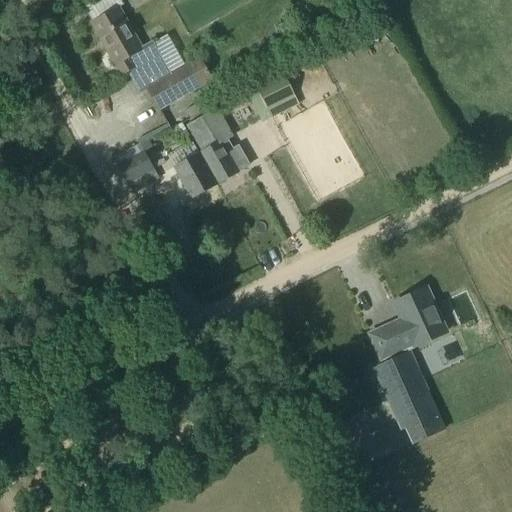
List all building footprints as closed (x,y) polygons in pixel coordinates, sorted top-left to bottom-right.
[(116,8),(90,23),(120,75),(133,68),(127,57),(140,50),(116,8)] [(197,58),(144,88),(156,110),(210,80),(197,58)] [(285,76),(252,91),(265,119),(298,103),(285,76)] [(233,138),(216,108),(184,126),(200,153),(197,154),(216,187),(239,174),(222,144),(233,138)] [(133,141),(166,127),(162,118),(129,132),(133,141)] [(141,152),(116,167),(133,197),(158,183),(141,152)] [(216,187),(197,154),(172,168),(191,201),(216,187)] [(402,321),(370,336),(381,360),(412,346),(413,348),(445,334),(425,290),(422,291),(418,290),(412,292),(411,297),(395,304),(402,321)] [(409,354),(373,370),(401,431),(406,428),(414,444),(445,430),(409,354)]
